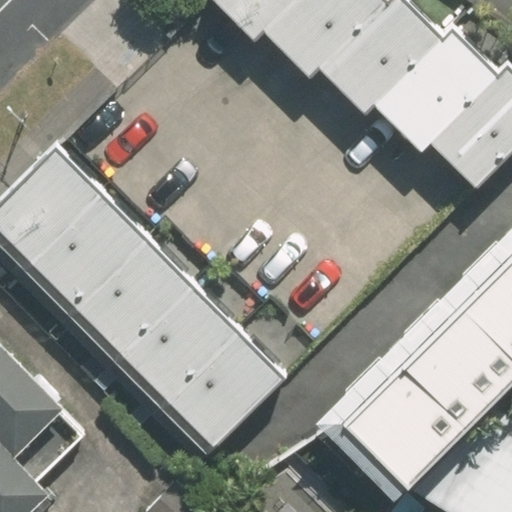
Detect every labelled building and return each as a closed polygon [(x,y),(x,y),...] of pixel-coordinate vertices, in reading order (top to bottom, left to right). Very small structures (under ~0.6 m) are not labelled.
[(210,0),(251,41),(258,33),(304,80),(316,68),(360,113),(370,104),(417,152),(428,141),(476,189),(511,153),(511,60),(510,59),(496,72),(452,27),(441,37),(404,0),(210,0)] [(271,394),(43,159),(0,200),(0,264),(197,467),(271,394)] [(511,380),(511,219),(308,417),(388,500),(406,483),(449,511),(511,511),(511,415),(491,401),(511,380)] [(0,511),(23,511),(46,490),(34,478),(85,429),(0,341),(0,511)] [(217,511),(177,472),(140,510),(142,511),(217,511)] [(331,511),(338,506),(310,479),(277,511),(331,511)]
